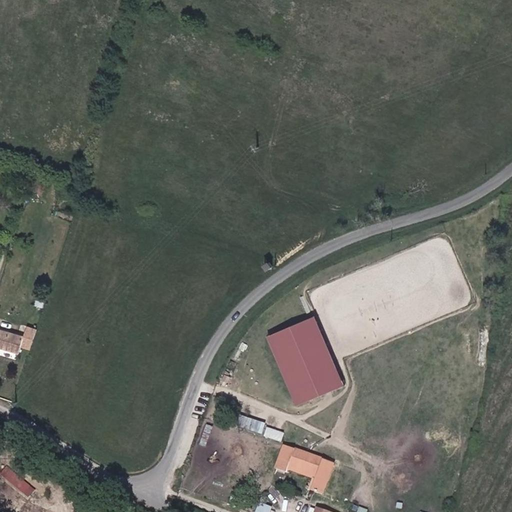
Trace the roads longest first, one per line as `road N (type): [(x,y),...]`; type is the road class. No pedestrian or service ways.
road 1 (unclassified): [(148,498),(212,349),(266,294),(320,253),(451,209),(511,172)]
road 2 (unclassified): [(148,498),(0,412)]
